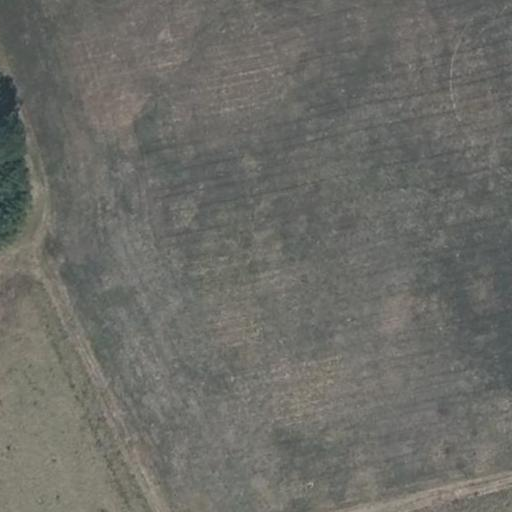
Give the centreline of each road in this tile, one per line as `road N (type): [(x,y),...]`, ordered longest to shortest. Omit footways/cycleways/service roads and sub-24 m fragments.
road 1 (track): [(154,511),(51,269),(0,292)]
road 2 (track): [(511,478),(371,511)]
